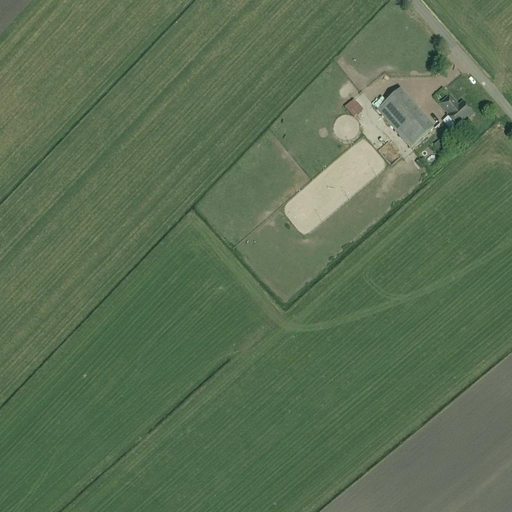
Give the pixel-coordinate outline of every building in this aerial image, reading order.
[(377,111),(410,149),(434,129),(400,91),(377,111)] [(457,129),(473,115),(463,104),(458,108),(449,97),(440,106),(449,116),(447,117),(457,129)] [(438,137),(432,142),(438,148),(443,143),(438,137)] [(388,164),(398,154),(386,141),(375,151),(388,164)] [(432,156),(427,161),(431,165),(437,160),(432,156)]
